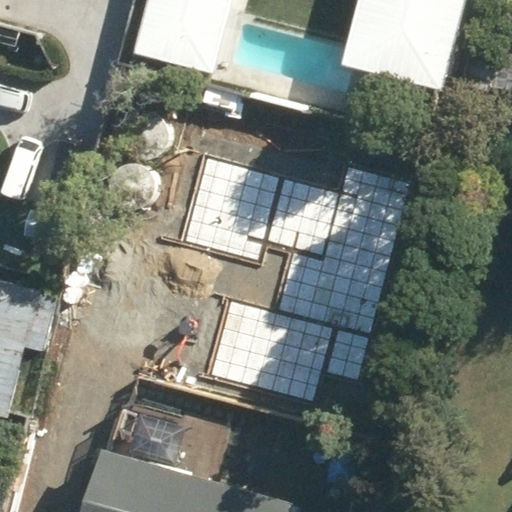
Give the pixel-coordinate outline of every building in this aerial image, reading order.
[(177,44),(170,68),(219,81),(225,57),(177,44)] [(87,72),(59,187),(87,195),(116,80),(87,72)] [(369,80),(366,98),(388,101),(391,83),(369,80)] [(160,230),(192,239),(202,203),(170,194),(160,230)] [(106,224),(79,322),(161,345),(188,246),(106,224)] [(0,277),(0,409),(24,416),(57,292),(0,277)] [(312,511),(315,503),(119,448),(101,511),(312,511)]
